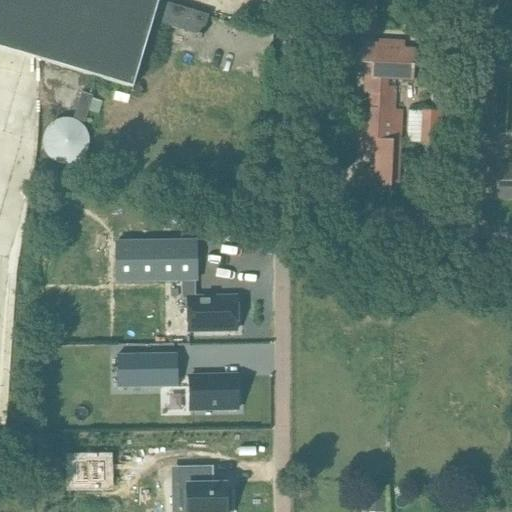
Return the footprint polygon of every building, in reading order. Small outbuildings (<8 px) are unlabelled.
[(152,23),(202,37),(208,16),(159,1),(158,0),(0,0),(0,49),(133,89),(152,23)] [(246,0),(246,9),(267,9),(267,0),(246,0)] [(376,0),(361,0),(360,29),(375,30),(376,0)] [(364,94),(379,95),(379,109),(363,109),(361,155),(376,156),(376,171),(360,170),(360,186),(391,187),(392,174),(400,174),(402,136),(403,117),(403,110),(396,110),(397,88),(387,88),(387,80),(414,82),(414,77),(415,58),(404,58),(405,42),(360,40),(358,64),(373,64),(372,78),(365,78),(364,94)] [(506,135),(508,85),(469,83),(466,133),(506,135)] [(85,124),(88,112),(92,97),(81,95),(79,101),(74,119),(85,124)] [(102,102),(92,99),(88,112),(98,115),(102,102)] [(72,120),(71,120),(70,120),(69,120),(68,120),(67,120),(66,120),(65,120),(64,120),(63,120),(62,120),(61,121),(60,121),(59,121),(58,121),(58,122),(57,122),(56,122),(55,123),(54,123),(54,124),(53,124),(52,125),(51,126),(50,126),(50,127),(49,128),(48,129),(48,130),(47,130),(47,131),(46,132),(46,133),(45,134),(45,135),(45,136),(44,136),(44,137),(44,138),(44,139),(44,140),(43,141),(43,142),(43,143),(43,144),(43,145),(43,146),(44,146),(44,147),(44,148),(44,149),(44,150),(45,151),(45,152),(45,153),(46,153),(46,154),(46,155),(47,155),(47,156),(48,157),(49,158),(49,159),(50,159),(50,160),(51,160),(52,161),(52,162),(53,162),(54,163),(55,163),(56,164),(57,164),(58,165),(59,165),(60,165),(61,166),(62,166),(63,166),(64,166),(65,166),(66,166),(67,166),(68,166),(69,166),(70,166),(71,166),(72,166),(73,165),(74,165),(75,165),(76,164),(77,164),(78,163),(79,163),(79,162),(80,162),(81,161),(82,161),(82,160),(83,160),(83,159),(84,158),(85,158),(85,157),(86,156),(86,155),(87,155),(87,154),(87,153),(88,153),(88,152),(88,151),(89,150),(89,149),(89,148),(89,147),(89,146),(90,146),(90,145),(90,144),(90,143),(90,142),(90,141),(90,140),(89,139),(89,138),(89,137),(89,136),(88,135),(88,134),(87,133),(87,132),(87,131),(86,131),(86,130),(85,129),(85,128),(84,128),(83,127),(82,126),(82,125),(81,125),(80,124),(79,124),(79,123),(78,123),(77,122),(76,122),(75,122),(75,121),(74,121),(73,121),(72,121),(72,120)] [(511,165),(499,166),(500,197),(511,196),(511,165)] [(115,240),(115,280),(181,280),(195,280),(195,240),(115,240)] [(195,280),(181,280),(181,299),(187,299),(187,331),(235,331),(235,299),(195,299),(195,280)] [(109,352),(109,384),(169,385),(169,353),(109,352)] [(187,375),(187,409),(235,409),(235,375),(187,375)] [(81,481),(112,480),(111,460),(81,461),(81,481)] [(178,511),(221,511),(222,496),(217,496),(217,482),(203,482),(203,465),(171,465),(171,487),(179,487),(178,511)] [(383,486),(365,487),(365,511),(383,511),(384,511),(383,486)]
